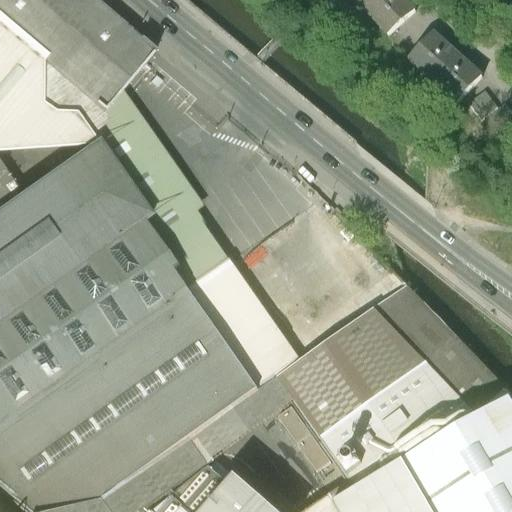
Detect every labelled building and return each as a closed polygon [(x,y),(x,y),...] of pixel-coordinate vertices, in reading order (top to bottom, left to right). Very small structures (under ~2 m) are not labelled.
[(0,0),(0,28),(45,66),(104,116),(121,94),(145,67),(140,42),(90,0),(0,0)] [(416,15),(402,0),(353,0),(390,39),(416,15)] [(0,154),(98,146),(79,119),(57,116),(47,109),(45,66),(0,28),(0,154)] [(485,84),(438,36),(412,61),(459,109),(485,84)] [(104,116),(98,146),(72,165),(71,164),(21,197),(0,167),(0,490),(25,511),(148,511),(210,470),(189,442),(278,379),(300,363),(197,217),(204,212),(121,94),(104,116)] [(487,96),(469,109),(481,125),(489,119),(499,112),(487,96)] [(499,112),(489,119),(509,145),(511,142),(511,113),(507,106),(499,112)] [(511,511),(511,395),(408,287),(300,363),(278,379),(360,495),(337,509),(339,511),(511,511)] [(270,511),(237,483),(236,483),(230,477),(224,483),(210,470),(157,511),(270,511)]
